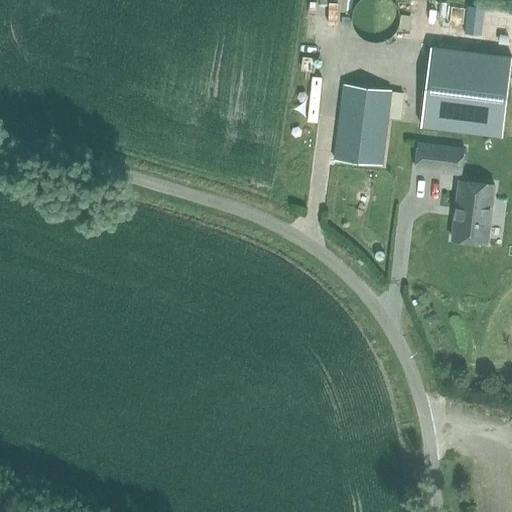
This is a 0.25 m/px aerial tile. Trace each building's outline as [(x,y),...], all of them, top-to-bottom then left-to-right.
[(323,0),(308,0),(312,19),(326,17),(323,0)] [(398,25),(400,18),(399,11),(395,4),(391,0),(360,0),(356,4),(353,11),(352,18),(353,25),(356,32),(362,37),(368,41),(376,42),(383,41),(390,37),(395,32),(398,25)] [(431,41),(423,102),(421,126),(501,136),(511,51),(431,41)] [(339,125),(337,140),(335,159),(383,164),(390,87),(349,83),(343,82),(339,125)] [(420,142),(416,169),(462,174),(465,148),(420,142)] [(460,180),(453,239),(488,243),(495,184),(460,180)]
